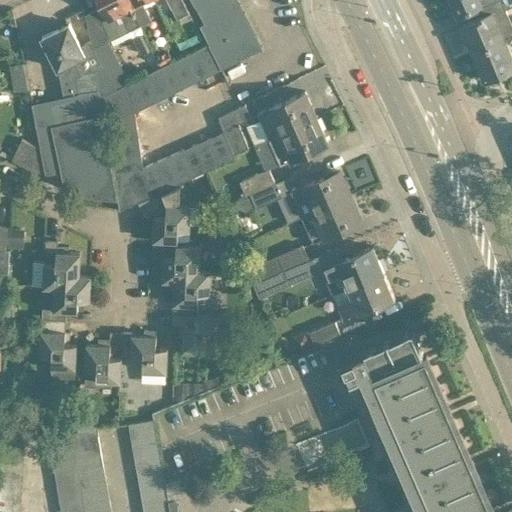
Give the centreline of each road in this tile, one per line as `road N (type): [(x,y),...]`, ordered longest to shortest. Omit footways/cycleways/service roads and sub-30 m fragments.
road 1 (residential): [(321,0),(441,275)]
road 2 (secondary): [(343,0),(463,266)]
road 3 (residential): [(120,311),(124,242),(19,192),(0,174)]
road 4 (secondary): [(466,174),(382,0)]
road 5 (residential): [(441,275),(511,442)]
road 6 (secondary): [(463,266),(511,377)]
